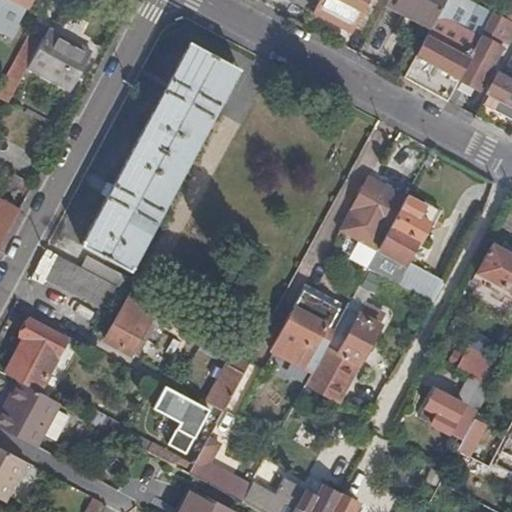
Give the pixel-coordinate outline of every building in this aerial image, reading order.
[(0,0),(0,37),(8,42),(24,13),(11,6),(0,0)] [(0,0),(11,6),(24,13),(30,0),(0,0)] [(294,0),(313,10),(316,5),(318,0),(294,0)] [(366,0),(318,0),(316,5),(353,24),(358,16),(366,0)] [(387,0),(385,4),(402,12),(405,5),(395,0),(387,0)] [(395,0),(405,5),(402,12),(428,26),(442,0),(395,0)] [(426,30),(403,73),(448,97),(459,77),(475,47),(482,33),(487,24),(494,8),(478,0),(442,0),(428,26),(426,30)] [(511,37),(511,34),(511,14),(509,13),(508,14),(494,8),(487,24),(506,35),(511,37)] [(46,27),(89,50),(95,38),(51,16),(46,27)] [(501,43),(506,35),(487,24),(482,33),(501,43)] [(42,35),(30,30),(0,84),(0,97),(7,101),(27,65),(69,88),(90,50),(89,50),(46,27),(42,35)] [(475,47),(459,77),(479,87),(501,43),(482,33),(475,47)] [(128,268),(237,68),(189,42),(80,242),(128,268)] [(511,77),(500,71),(477,113),(511,131),(511,77)] [(0,179),(28,195),(34,185),(0,165),(0,179)] [(330,247),(369,265),(407,193),(369,173),(330,247)] [(425,204),(407,193),(369,265),(437,303),(449,281),(414,261),(413,263),(409,262),(432,221),(436,223),(443,210),(427,201),(425,204)] [(0,242),(2,244),(20,210),(1,201),(0,202),(0,242)] [(502,284),(511,265),(511,252),(510,251),(511,247),(511,243),(505,239),(502,246),(493,242),(478,271),(502,284)] [(78,264),(56,252),(43,275),(101,308),(113,284),(104,279),(78,264)] [(78,264),(104,279),(109,271),(83,256),(78,264)] [(511,265),(502,284),(511,289),(511,265)] [(368,268),(361,281),(374,288),(381,275),(368,268)] [(348,304),(380,321),(386,310),(365,299),(371,288),(360,282),(348,304)] [(309,283),(305,292),(336,309),(340,301),(309,283)] [(272,349),(313,370),(344,313),(336,309),(305,292),(272,349)] [(168,315),(141,300),(130,293),(106,338),(132,353),(142,335),(147,338),(154,324),(161,328),(168,315)] [(313,370),(306,383),(340,400),(382,322),(380,321),(348,304),(344,313),(313,370)] [(22,337),(4,370),(38,388),(65,336),(27,315),(17,334),(22,337)] [(473,346),(505,364),(507,359),(476,341),(473,346)] [(472,375),(493,387),(495,383),(505,364),(473,346),(460,368),(472,375)] [(250,359),(233,350),(206,400),(202,398),(195,411),(216,422),(220,416),(250,360),(250,359)] [(38,388),(4,370),(3,371),(17,379),(36,390),(38,388)] [(460,401),(479,411),(493,387),(472,375),(460,401)] [(36,390),(17,379),(0,409),(0,425),(33,444),(57,401),(36,390)] [(422,418),(463,441),(479,411),(460,401),(438,389),(422,418)] [(125,428),(126,427),(94,409),(90,416),(123,433),(125,428)] [(148,440),(125,428),(123,433),(122,436),(141,446),(144,448),(148,440)] [(511,473),(511,431),(495,464),(511,473)] [(194,432),(182,453),(195,460),(206,440),(207,439),(194,432)] [(148,440),(144,448),(189,471),(195,460),(182,453),(150,437),(148,440)] [(189,471),(245,500),(252,488),(209,465),(219,447),(206,440),(195,460),(189,471)] [(462,444),(458,451),(473,459),(475,456),(478,452),(462,444)] [(26,462),(0,447),(0,495),(7,499),(26,462)] [(473,459),(458,451),(453,460),(450,465),(465,474),(473,459)] [(473,459),(465,474),(495,485),(502,469),(475,456),(473,459)] [(297,506),(309,511),(332,511),(343,492),(324,482),(319,492),(307,486),(297,506)] [(237,511),(191,486),(176,511),(237,511)] [(332,511),(356,511),(361,502),(343,492),(332,511)] [(85,511),(97,511),(103,503),(94,498),(85,511)] [(423,511),(402,501),(396,511),(423,511)]
